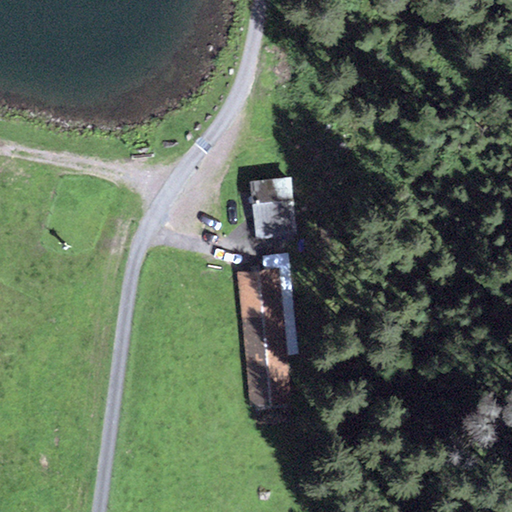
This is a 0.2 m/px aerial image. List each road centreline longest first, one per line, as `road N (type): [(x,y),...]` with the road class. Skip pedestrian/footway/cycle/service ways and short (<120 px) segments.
road 1 (unclassified): [(260,0),(255,52),(232,108),(141,240),(101,511)]
road 2 (track): [(179,182),(0,144)]
